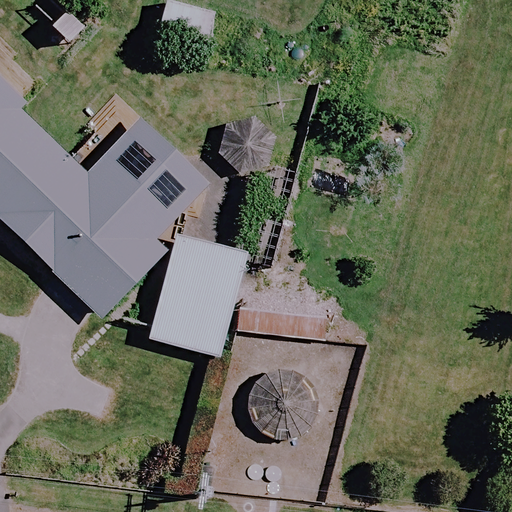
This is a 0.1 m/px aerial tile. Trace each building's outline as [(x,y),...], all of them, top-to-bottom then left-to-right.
[(335,51),(286,36),(277,64),(326,79),(335,51)] [(177,228),(102,158),(89,172),(13,101),(0,115),(0,228),(106,329),(176,254),(163,242),(177,228)] [(299,181),(261,172),(240,257),(278,266),(299,181)] [(250,260),(180,241),(153,344),(223,362),(250,260)] [(241,307),(238,338),(329,345),(331,314),(241,307)] [(250,400),(249,406),(249,410),(249,412),(250,419),(252,425),(255,430),(259,435),(264,439),(269,442),(275,445),(282,446),(288,446),(294,445),(300,443),(306,440),(311,436),(315,431),(318,425),(320,420),(321,413),(321,407),(320,401),(318,395),(315,389),(311,384),(306,380),(301,377),(295,375),(289,374),(283,373),(276,374),(270,376),(265,380),(260,384),(256,388),(252,394),(250,400)]
